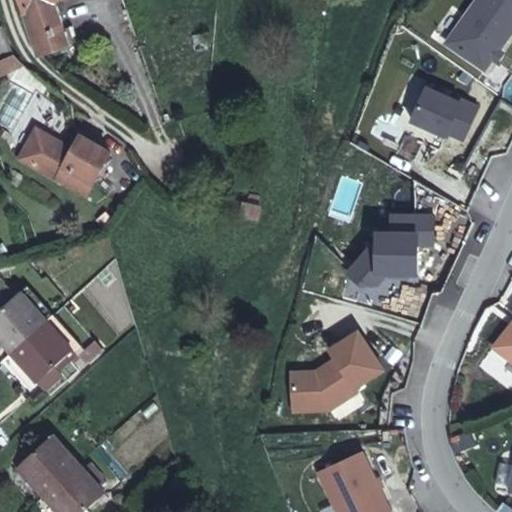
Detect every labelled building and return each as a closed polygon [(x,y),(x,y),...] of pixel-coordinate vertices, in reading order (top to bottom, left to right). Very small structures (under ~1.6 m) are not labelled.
[(19,0),(39,55),(68,46),(57,3),(66,0),(19,0)] [(511,0),(480,0),(448,46),(485,72),(492,61),(498,54),(511,33),(511,0)] [(0,65),(12,61),(13,61),(3,32),(0,33),(0,65)] [(497,64),(502,57),(498,54),(492,61),(497,64)] [(427,89),(412,122),(445,138),(447,135),(462,142),(478,108),(461,101),(460,104),(427,89)] [(39,172),(75,191),(85,194),(92,183),(62,166),(71,150),(37,129),(18,160),(39,172)] [(92,142),(81,135),(71,150),(62,166),(92,183),(110,153),(92,142)] [(242,217),(261,221),(265,202),(246,198),(242,217)] [(437,221),(394,218),(393,237),(380,236),(379,251),(373,250),(352,273),(365,286),(375,286),(385,275),(417,277),(419,248),(435,249),(437,221)] [(26,285),(18,291),(69,352),(52,369),(58,375),(84,350),(26,285)] [(69,352),(18,291),(15,287),(0,302),(0,341),(42,392),(60,378),(58,375),(52,369),(69,352)] [(511,324),(493,348),(499,352),(511,335),(511,324)] [(316,373),(292,374),(294,412),(329,411),(358,392),(356,389),(383,372),(358,333),(330,351),(336,360),(316,373)] [(511,335),(499,352),(511,363),(511,335)] [(97,486),(84,471),(55,437),(21,467),(59,511),(87,511),(106,496),(97,486)] [(390,511),(362,452),(319,472),(334,504),(341,501),(344,508),(346,511),(390,511)] [(92,465),(84,471),(97,486),(104,479),(92,465)] [(341,501),(334,504),(337,511),(344,508),(341,501)]
